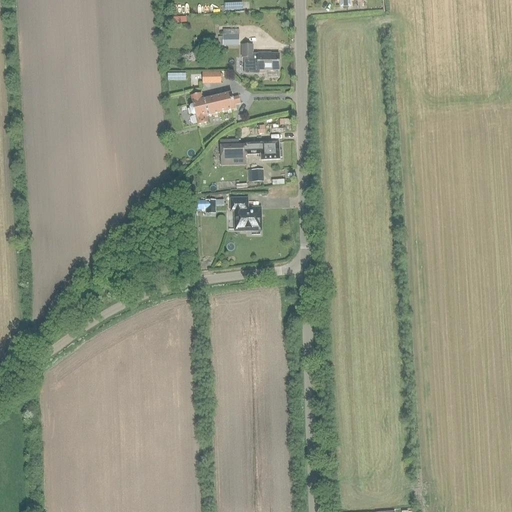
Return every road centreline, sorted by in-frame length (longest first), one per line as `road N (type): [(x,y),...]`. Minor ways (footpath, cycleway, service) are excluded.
road 1 (tertiary): [(0,391),(144,295),(305,269)]
road 2 (tertiary): [(305,269),(299,0)]
road 3 (tertiary): [(313,511),(305,269)]
